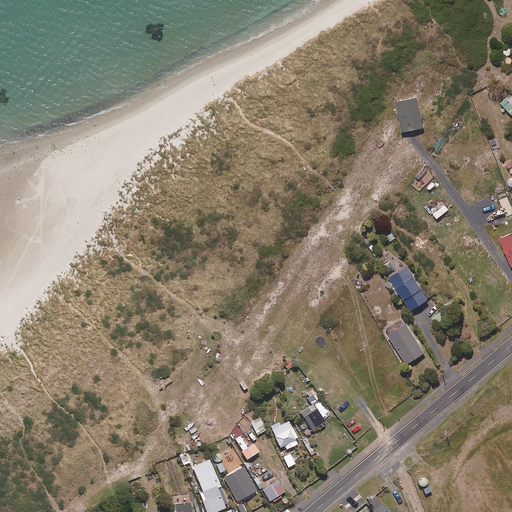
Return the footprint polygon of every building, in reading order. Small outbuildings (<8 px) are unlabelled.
[(511,95),(510,93),(500,102),(510,114),(511,112),(511,95)] [(436,292),(441,288),(442,290),(448,285),(447,284),(453,278),(442,264),(425,277),(436,292)] [(420,287),(406,265),(388,277),(409,309),(427,297),(420,287)] [(477,281),(472,285),(482,297),(487,292),(477,281)] [(422,352),(404,323),(388,333),(407,362),(422,352)] [(319,399),(312,389),(305,394),(312,404),(319,399)] [(301,412),(312,429),(319,425),(321,428),(327,424),(314,404),(301,412)] [(300,443),(289,420),(280,425),(279,422),(271,426),(280,446),(284,444),(286,449),(300,443)] [(307,436),(302,439),(312,454),(316,452),(307,436)] [(227,475),(224,477),(236,501),(256,491),(234,446),(226,450),(227,452),(222,455),(221,454),(221,453),(220,453),(219,452),(218,452),(217,452),(216,452),(215,452),(215,453),(214,453),(213,454),(213,455),(213,456),(213,457),(213,458),(213,459),(214,460),(215,461),(216,461),(217,461),(218,464),(216,464),(221,473),(225,470),(227,475)] [(186,451),(179,454),(185,467),(192,463),(186,451)] [(296,463),(290,453),(283,456),(289,467),(296,463)] [(220,485),(210,459),(193,466),(203,490),(199,492),(207,511),(212,511),(226,507),(217,486),(220,485)] [(283,496),(281,493),(285,491),(278,480),(263,489),(270,500),(273,498),(275,501),(283,496)] [(192,511),(189,494),(174,496),(176,511),(192,511)] [(389,511),(375,495),(367,502),(375,511),(389,511)] [(245,511),(241,503),(236,505),(239,511),(245,511)]
